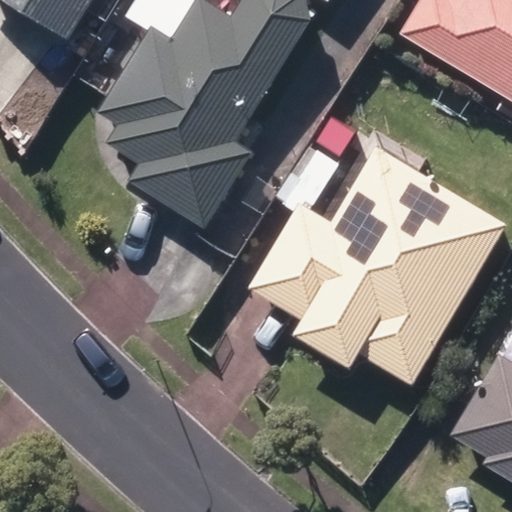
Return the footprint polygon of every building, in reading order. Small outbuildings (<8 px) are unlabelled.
[(0,0),(69,42),(95,0),(0,0)] [(129,182),(206,229),(252,154),(236,145),(311,22),(305,0),(240,0),(230,16),(202,0),(198,0),(173,42),(151,28),(100,113),(120,125),(108,146),(140,164),(129,182)] [(511,0),(424,0),(402,38),(511,104),(511,0)] [(359,354),(412,386),(507,225),(420,175),(426,163),(350,118),(326,157),(359,175),(330,225),(299,207),(249,290),(302,322),(294,336),(350,369),(359,354)] [(484,468),(511,484),(511,356),(507,364),(499,360),(453,437),(489,459),(484,468)]
